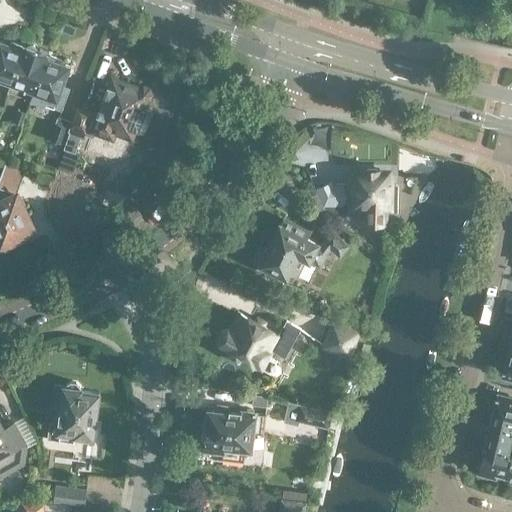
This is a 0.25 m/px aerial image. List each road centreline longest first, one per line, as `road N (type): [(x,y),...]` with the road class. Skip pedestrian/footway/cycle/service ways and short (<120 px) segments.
road 1 (residential): [(436,487),(511,175)]
road 2 (tertiary): [(109,272),(186,223),(273,104),(289,62)]
road 3 (unclassified): [(144,511),(153,394),(148,335),(109,272)]
road 4 (primary): [(289,62),(511,126)]
road 5 (primary): [(511,98),(300,33)]
road 6 (tertiary): [(0,327),(109,272)]
